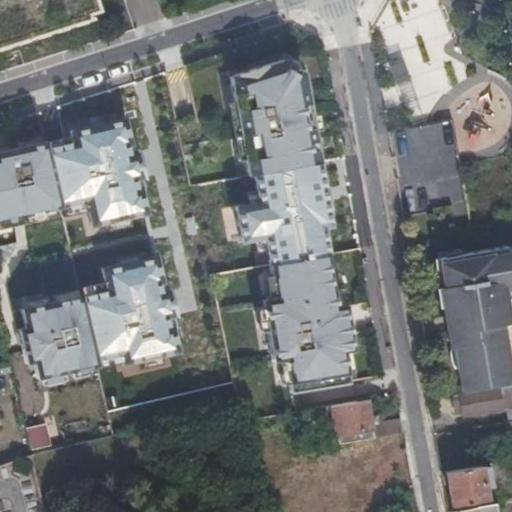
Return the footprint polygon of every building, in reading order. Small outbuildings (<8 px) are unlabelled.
[(0,0),(0,49),(110,14),(104,0),(0,0)] [(228,76),(248,174),(317,161),(301,71),(281,59),(228,76)] [(385,66),(391,83),(405,78),(399,61),(385,66)] [(0,219),(60,206),(45,142),(0,151),(0,219)] [(325,221),(319,168),(286,173),(285,168),(275,170),(280,210),(300,207),(302,224),(325,221)] [(454,371),(458,392),(511,381),(511,336),(505,299),(502,282),(511,280),(511,247),(505,248),(504,245),(456,253),(455,249),(433,253),(439,286),(435,286),(438,307),(443,307),(450,346),(455,346),(459,366),(454,367),(454,371)] [(323,253),(266,263),(272,296),(260,299),(271,359),(283,357),(289,390),(346,380),(341,350),(350,348),(343,305),(333,307),(323,253)] [(511,280),(502,282),(505,299),(511,290),(511,280)] [(35,379),(96,364),(80,296),(18,310),(23,332),(17,333),(24,364),(31,363),(35,379)] [(215,296),(184,302),(193,354),(224,349),(215,296)] [(452,368),(454,371),(454,367),(459,366),(455,346),(450,346),(448,347),(447,348),(447,351),(447,353),(447,357),(448,359),(449,361),(450,363),(451,366),(452,368)] [(507,421),(511,420),(511,385),(450,396),(454,417),(504,408),(507,421)] [(337,443),(401,431),(399,418),(383,421),(382,419),(370,421),(366,398),(329,404),(330,411),(332,421),(328,422),(330,435),(336,434),(337,443)] [(329,404),(313,407),(314,414),(330,411),(329,404)] [(313,407),(300,410),(301,418),(314,416),(314,414),(313,407)] [(485,501),(479,467),(445,473),(451,507),(485,501)]
